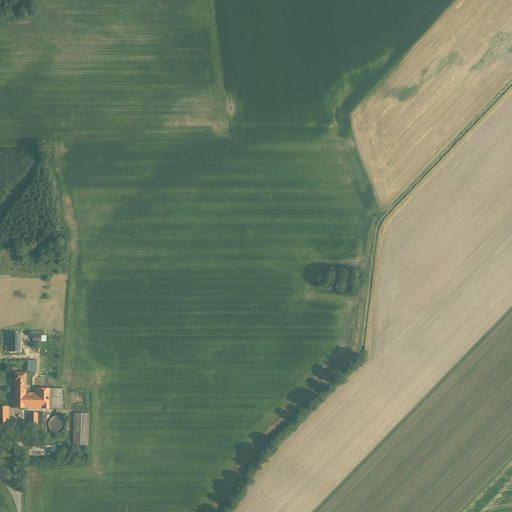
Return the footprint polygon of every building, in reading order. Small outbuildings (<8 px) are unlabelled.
[(35,371),(35,359),(26,359),(26,371),(35,371)] [(14,393),(26,393),(26,373),(14,373),(14,393)] [(14,393),(12,393),(12,408),(55,409),(55,389),(35,389),(35,394),(26,393),(14,393)] [(11,404),(0,403),(0,426),(10,427),(11,404)] [(88,415),(72,414),(71,447),(87,448),(88,415)] [(64,427),(59,419),(57,421),(58,424),(59,426),(56,428),(58,431),(64,427)]
